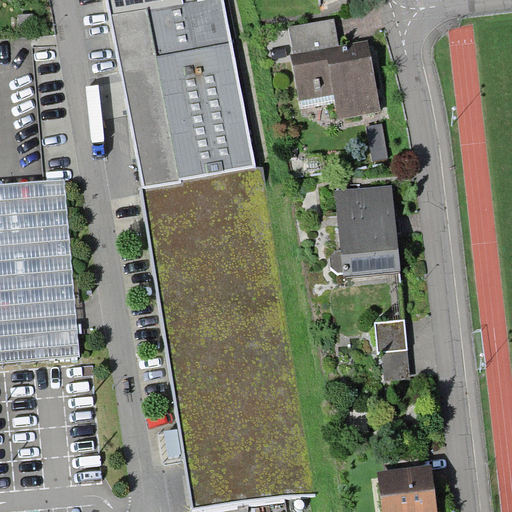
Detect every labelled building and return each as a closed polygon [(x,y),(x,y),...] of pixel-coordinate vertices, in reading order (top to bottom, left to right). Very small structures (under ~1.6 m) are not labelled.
[(105,0),(121,76),(143,193),(256,172),(222,0),(220,0),(201,5),(182,8),(180,0),(105,0)] [(180,0),(182,8),(201,5),(200,0),(180,0)] [(30,18),(14,18),(14,29),(30,29),(30,18)] [(293,55),(340,47),(335,21),(288,29),(293,55)] [(380,112),(368,42),(340,47),(293,55),(301,100),(335,94),(339,119),(380,112)] [(256,172),(143,193),(141,193),(191,511),(217,511),(311,497),(259,171),(256,172)] [(63,184),(0,188),(0,364),(78,358),(76,337),(63,184)] [(393,188),(337,192),(345,279),(400,274),(397,229),(393,188)] [(410,379),(405,321),(374,323),(377,355),(382,355),(384,381),(410,379)] [(423,471),(421,453),(384,456),(386,475),(379,476),(382,511),(436,511),(432,470),(423,471)]
